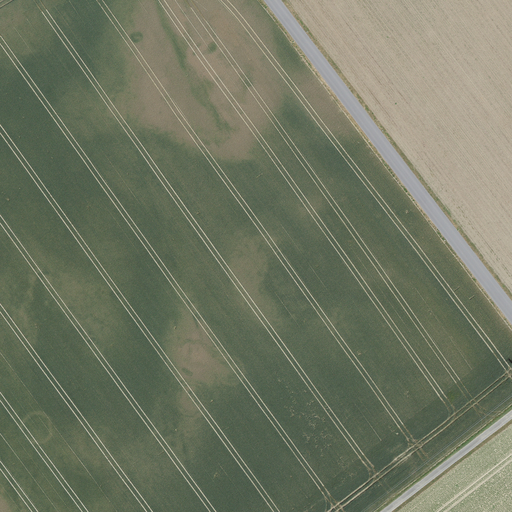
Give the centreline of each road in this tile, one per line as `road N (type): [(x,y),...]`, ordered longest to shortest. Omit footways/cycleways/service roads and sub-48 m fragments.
road 1 (tertiary): [(511,309),(272,0)]
road 2 (unclassified): [(511,411),(382,511)]
